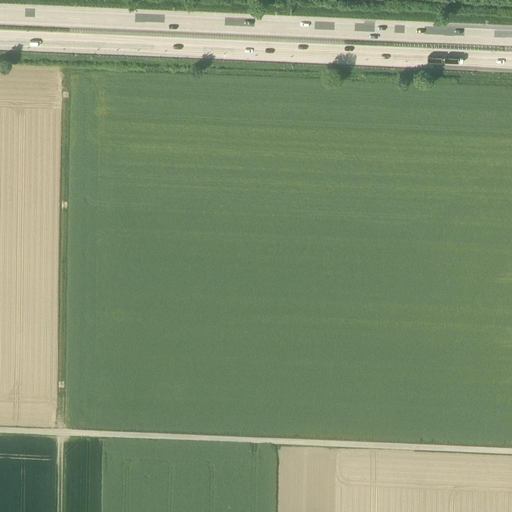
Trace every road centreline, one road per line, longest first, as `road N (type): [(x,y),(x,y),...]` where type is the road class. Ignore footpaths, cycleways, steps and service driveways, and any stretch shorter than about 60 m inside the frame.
road 1 (motorway): [(511,38),(0,13)]
road 2 (unclassified): [(0,431),(511,453)]
road 3 (motorway): [(0,39),(511,60)]
road 4 (track): [(63,73),(60,511)]
